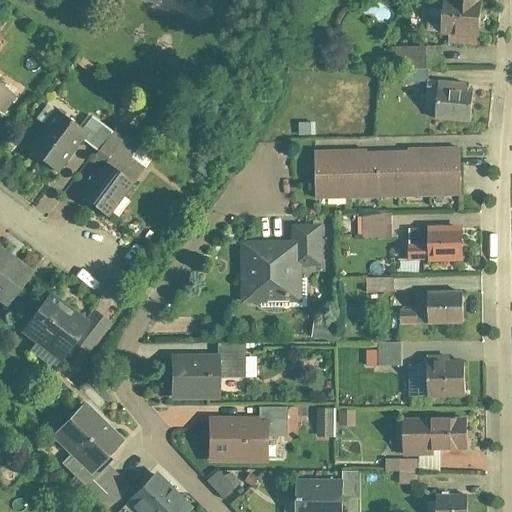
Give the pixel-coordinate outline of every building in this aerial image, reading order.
[(470,49),(472,4),(406,2),(405,43),(409,43),(407,87),(418,88),(418,112),(471,114),(473,67),(432,66),(433,48),(470,49)] [(19,131),(48,152),(70,120),(85,131),(101,110),(79,95),(70,108),(46,92),(19,131)] [(85,131),(102,143),(116,122),(101,110),(85,131)] [(128,163),(102,143),(76,179),(102,198),(128,163)] [(312,152),(314,202),(455,198),(453,148),(312,152)] [(388,218),(361,220),(362,240),(389,238),(388,218)] [(415,226),(414,263),(457,263),(457,226),(415,226)] [(290,266),(320,265),(318,227),(289,228),(290,243),(290,266)] [(0,293),(25,258),(0,240),(0,293)] [(235,245),(237,305),(292,303),(290,266),(290,243),(235,245)] [(46,350),(79,312),(36,274),(3,312),(46,350)] [(389,280),(360,281),(360,296),(389,296),(389,280)] [(396,295),(397,328),(459,325),(457,293),(396,295)] [(92,313),(72,345),(87,354),(107,322),(92,313)] [(373,347),(374,374),(403,372),(401,345),(373,347)] [(210,346),(210,367),(166,367),(166,402),(214,403),(214,381),(242,381),(242,346),(210,346)] [(410,367),(411,399),(463,397),(462,365),(410,367)] [(75,406),(43,442),(87,481),(119,445),(75,406)] [(318,435),(332,435),(333,406),(318,406),(318,435)] [(201,423),(202,467),(265,466),(265,443),(285,442),(285,411),(256,412),(256,422),(201,423)] [(397,419),(397,458),(453,457),(453,465),(485,465),(485,442),(459,442),(459,417),(397,419)] [(110,459),(91,481),(120,506),(138,484),(110,459)] [(381,466),(382,482),(415,480),(414,463),(381,466)] [(149,478),(122,510),(124,511),(183,511),(186,510),(149,478)] [(290,483),(290,511),(336,511),(336,483),(290,483)] [(424,496),(424,511),(470,511),(470,495),(424,496)]
